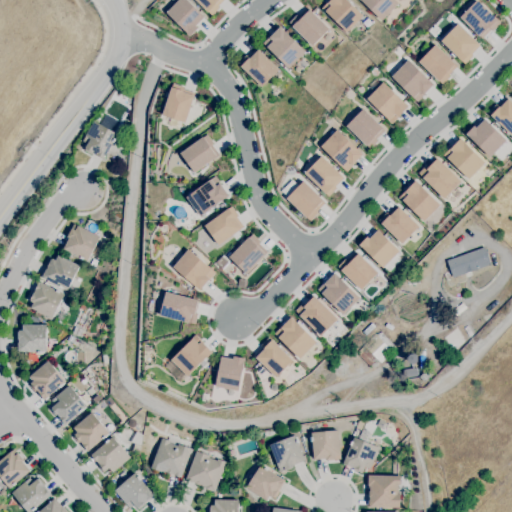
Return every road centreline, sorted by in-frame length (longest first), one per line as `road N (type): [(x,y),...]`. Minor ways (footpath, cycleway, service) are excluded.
road 1 (residential): [(209,57),(235,92),(262,205),(311,258),(401,153),(511,50)]
road 2 (residential): [(15,409),(0,384),(27,247),(55,209),(84,191)]
road 3 (tertiary): [(0,215),(111,67),(123,35)]
road 4 (residential): [(269,0),(209,57),(123,35)]
road 5 (residential): [(103,511),(15,409)]
